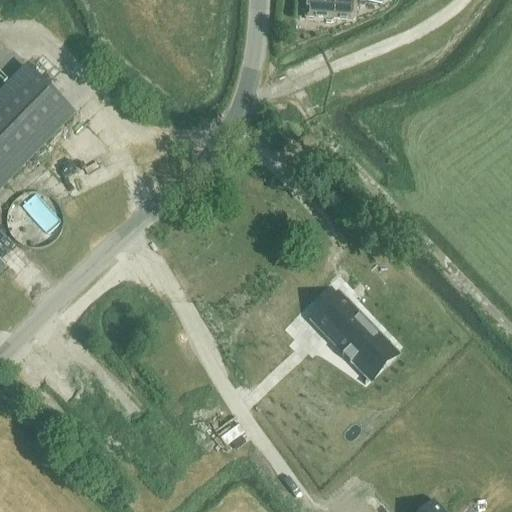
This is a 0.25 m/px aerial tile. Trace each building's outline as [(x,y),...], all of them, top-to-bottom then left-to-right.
[(358,5),(380,7),(380,0),(306,0),(305,21),(351,24),(357,21),(358,5)] [(0,262),(0,189),(73,115),(27,70),(0,98),(0,273),(5,268),(0,262)] [(312,190),(333,210),(340,202),(319,182),(312,190)] [(7,223),(7,227),(8,232),(10,236),(12,240),(15,243),(18,246),(22,248),(26,250),(31,251),(35,251),(39,251),(44,250),(48,248),(52,246),(55,243),(58,240),(60,236),(62,232),(63,227),(63,223),(63,219),(62,214),(60,210),(58,206),(55,203),(52,200),(48,198),(44,196),(39,195),(35,195),(31,195),(26,196),(22,198),(18,200),(15,203),(12,206),(10,210),(8,214),(7,219),(7,223)] [(339,294),(311,320),(368,381),(384,366),(378,360),(390,348),(339,294)] [(442,511),(434,503),(425,511),(442,511)]
